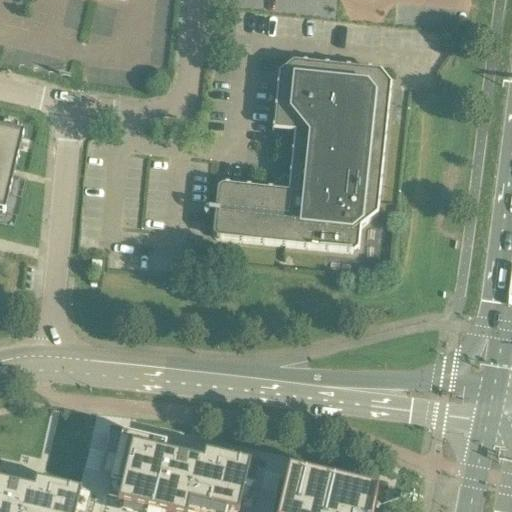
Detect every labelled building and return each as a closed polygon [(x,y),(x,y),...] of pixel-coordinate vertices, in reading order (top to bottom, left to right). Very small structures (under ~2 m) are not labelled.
[(280,194),(272,192),(272,193),(222,187),(217,191),(212,237),(216,241),(353,256),(358,252),(360,230),(377,217),(391,87),(380,73),(292,64),(279,75),(272,134),(295,136),(290,186),(280,194)] [(0,213),(4,214),(23,136),(0,131),(0,213)] [(102,264),(92,263),(91,273),(101,273),(102,264)] [(97,279),(90,278),(89,286),(97,287),(97,279)] [(75,426),(26,426),(27,451),(76,450),(75,426)] [(0,450),(14,450),(14,427),(0,427),(0,450)] [(108,436),(99,474),(113,477),(110,489),(106,505),(136,511),(240,511),(244,497),(254,499),(258,500),(265,501),(275,504),(277,495),(260,491),(264,472),(250,469),(181,452),(179,461),(164,457),(166,449),(108,436)] [(84,470),(79,494),(81,495),(80,499),(92,502),(99,474),(84,470)] [(99,474),(92,502),(106,505),(110,489),(113,477),(99,474)] [(288,478),(279,511),(373,511),(377,499),(288,478)] [(0,511),(77,511),(80,499),(81,495),(79,494),(36,484),(12,479),(10,487),(0,484),(0,511)] [(244,497),(240,511),(251,511),(254,499),(244,497)] [(254,499),(251,511),(262,511),(265,501),(254,499)] [(265,501),(262,511),(273,511),(275,504),(265,501)]
